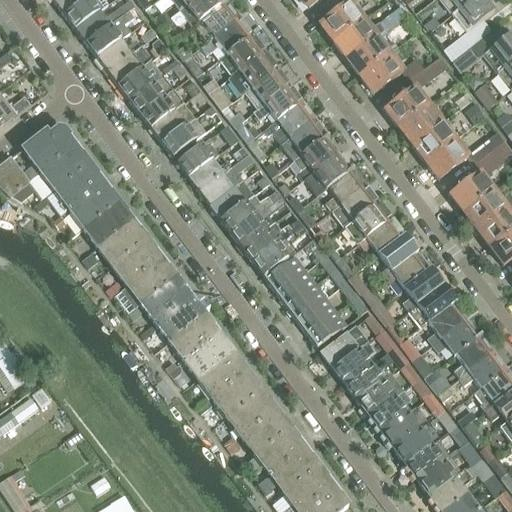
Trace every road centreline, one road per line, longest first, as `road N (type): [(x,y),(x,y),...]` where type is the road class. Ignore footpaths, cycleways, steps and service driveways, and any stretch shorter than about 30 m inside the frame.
road 1 (residential): [(391,511),(75,91)]
road 2 (residential): [(260,0),(511,331)]
